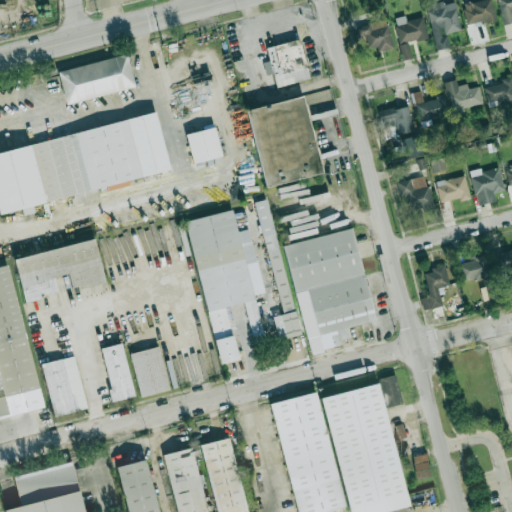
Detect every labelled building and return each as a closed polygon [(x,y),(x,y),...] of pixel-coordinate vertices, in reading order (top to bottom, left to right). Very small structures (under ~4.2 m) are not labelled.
[(477,0),(461,4),(467,25),(495,18),(490,0),(477,0)] [(511,0),(496,0),(503,24),(511,21),(511,0)] [(460,30),(454,1),(444,3),(444,2),(426,6),(436,49),(448,46),(445,33),(460,30)] [(422,16),(405,20),(404,15),(393,17),(399,43),(427,37),(422,16)] [(368,50),(390,48),(387,21),(356,24),(357,36),(366,35),(368,50)] [(267,48),(302,38),(312,78),(277,88),(267,48)] [(398,44),(402,58),(410,56),(407,42),(398,44)] [(56,72),(126,54),(134,86),(65,104),(56,72)] [(502,82),(483,87),(488,106),(511,100),(511,79),(511,76),(501,78),(502,82)] [(478,86),(467,88),(466,83),(457,85),(455,79),(444,82),(450,111),(482,104),(478,86)] [(416,120),(447,116),(444,94),(434,95),(434,99),(422,101),(421,91),(413,92),(416,120)] [(242,111),(298,97),(320,172),(262,188),(242,111)] [(414,130),(406,104),(377,112),(384,139),(414,130)] [(0,152),(154,112),(170,170),(0,214),(0,152)] [(184,136),(215,128),(221,157),(192,163),(184,136)] [(445,168),(442,157),(429,160),(432,172),(445,168)] [(495,200),(493,192),(503,190),(498,166),(469,172),(476,204),(495,200)] [(405,213),(432,206),(425,174),(398,181),(405,213)] [(459,197),(460,200),(469,198),(464,174),(434,181),(439,202),(459,197)] [(254,201),(281,314),(272,316),(277,339),(299,334),(267,198),(254,201)] [(217,363),(237,359),(226,306),(244,302),(251,337),(263,335),(254,294),(263,292),(249,228),(236,231),(232,210),(186,219),(217,363)] [(283,244),(309,355),(322,352),(318,335),(329,332),(332,346),(340,344),(339,339),(350,337),(347,327),(374,321),(353,228),(283,244)] [(13,256),(23,302),(40,298),(40,295),(56,291),(53,276),(67,273),(71,288),(103,281),(94,239),(13,256)] [(511,247),(494,251),(498,269),(511,266),(511,247)] [(462,282),(490,276),(485,255),(458,261),(462,282)] [(0,417),(41,408),(9,265),(0,267),(0,389),(1,389),(3,396),(0,396),(0,417)] [(448,284),(444,266),(423,271),(428,295),(419,297),(422,310),(441,306),(436,286),(448,284)] [(100,347),(112,400),(133,395),(121,342),(100,347)] [(169,389),(158,346),(129,353),(140,396),(169,389)] [(87,407),(73,355),(40,363),(54,416),(87,407)] [(402,403),(394,374),(378,378),(385,407),(402,403)] [(295,511),(268,405),(315,392),(316,399),(375,384),(407,509),(395,511),(345,511),(344,507),(326,511),(295,511)] [(247,511),(229,437),(200,444),(216,511),(247,511)] [(164,453),(175,511),(205,511),(193,447),(164,453)] [(429,475),(426,453),(413,455),(415,477),(429,475)] [(158,511),(145,459),(115,466),(126,511),(158,511)] [(0,511),(0,510),(17,506),(10,478),(69,463),(81,511),(0,511)]
